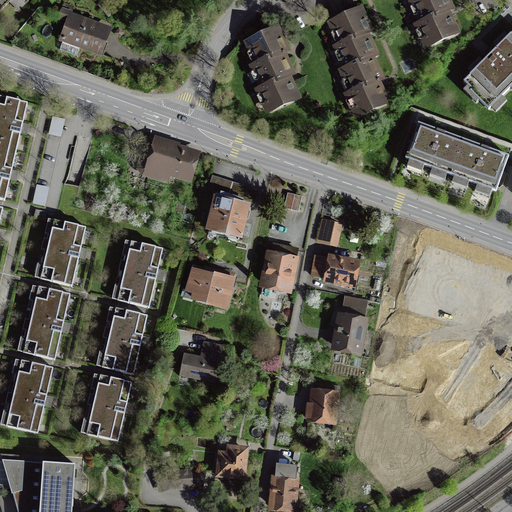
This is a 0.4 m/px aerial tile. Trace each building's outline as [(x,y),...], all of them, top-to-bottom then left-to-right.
[(409,4),(419,26),(450,12),(455,10),(450,0),(414,0),(415,1),(409,4)] [(333,50),(344,71),(372,57),(378,54),(372,41),(378,38),(364,10),(328,28),(337,48),(333,50)] [(462,39),(450,12),(419,26),(414,28),(426,55),(462,39)] [(106,48),(111,31),(72,20),(67,37),(106,48)] [(246,43),(256,65),(283,53),(287,51),(276,28),(246,43)] [(511,33),(491,54),(465,81),(491,106),(511,85),(511,33)] [(293,74),(283,53),(256,65),(252,68),(262,89),(288,77),(293,74)] [(386,86),(372,57),(344,71),(339,74),(349,95),(344,97),(357,125),(393,107),(383,88),(386,86)] [(299,99),(288,77),(262,89),(256,93),(266,115),(299,99)] [(0,96),(0,148),(16,152),(22,128),(28,103),(0,96)] [(418,123),(405,158),(491,190),(504,155),(485,148),(443,132),(418,123)] [(196,157),(149,144),(141,171),(161,176),(162,171),(189,179),(196,157)] [(11,176),(16,152),(0,148),(0,199),(5,201),(11,176)] [(260,194),(213,179),(209,191),(256,207),(260,194)] [(36,182),(33,201),(46,203),(49,184),(36,182)] [(303,200),(289,197),(286,212),(300,215),(303,200)] [(218,199),(208,235),(245,244),(255,209),(218,199)] [(86,228),(54,220),(40,279),(72,287),(79,257),(86,228)] [(339,252),(344,227),(331,224),(329,231),(321,229),(317,247),(339,252)] [(163,249),(131,242),(118,301),(149,308),(156,279),(163,249)] [(292,289),(300,252),(266,245),(259,282),(292,289)] [(322,286),(357,292),(362,263),(327,257),(322,286)] [(431,311),(480,307),(477,270),(455,271),(435,273),(409,264),(397,299),(431,311)] [(206,306),(214,277),(194,271),(186,301),(206,306)] [(214,277),(206,306),(228,312),(236,283),(214,277)] [(71,295),(39,287),(23,353),(55,360),(63,327),(71,295)] [(333,355),(360,360),(370,302),(342,297),(333,355)] [(148,316),(116,309),(102,368),(134,375),(141,346),(148,316)] [(185,355),(182,372),(219,379),(225,346),(205,342),(202,358),(185,355)] [(53,368),(22,361),(6,427),(38,434),(45,401),(53,368)] [(469,393),(448,399),(459,437),(510,423),(511,421),(511,367),(507,373),(490,387),(469,393)] [(100,375),(87,435),(118,442),(125,412),(132,383),(100,375)] [(380,386),(383,439),(407,485),(442,466),(431,445),(422,427),(421,405),(420,384),(380,386)] [(336,394),(311,391),(307,424),(333,427),(336,394)] [(217,455),(216,483),(248,484),(250,450),(227,449),(226,456),(217,455)] [(70,511),(74,465),(22,461),(21,491),(13,494),(17,511),(70,511)] [(272,509),(290,510),(292,468),(275,467),(272,509)] [(160,475),(161,490),(202,489),(201,474),(160,475)]
